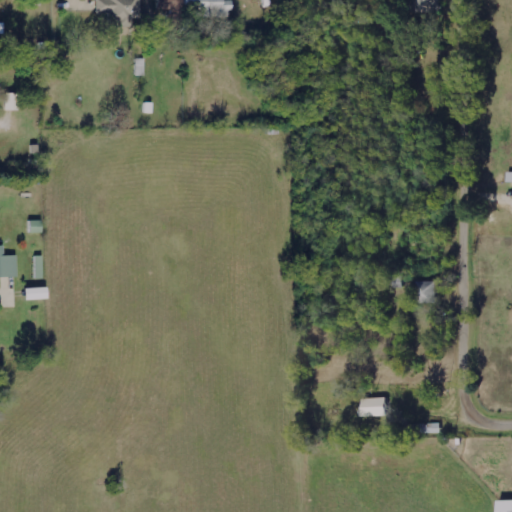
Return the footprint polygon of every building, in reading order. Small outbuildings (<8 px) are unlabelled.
[(96,0),(97,15),(109,15),(109,27),(139,26),(137,0),(96,0)] [(159,0),(159,12),(183,12),(183,0),(159,0)] [(232,2),(223,2),(223,0),(187,0),(187,16),(232,17),(232,2)] [(443,14),(442,0),(418,0),(418,13),(443,14)] [(20,111),(21,94),(7,94),(6,111),(20,111)] [(0,278),(18,278),(17,256),(5,257),(5,247),(0,247),(0,278)] [(43,280),(44,257),(36,257),(35,280),(43,280)] [(439,305),(439,283),(419,283),(418,305),(439,305)] [(391,400),(364,400),(364,419),(391,418),(391,400)] [(442,425),(423,426),(423,435),(443,434),(442,425)] [(511,511),(511,501),(502,502),(502,511),(511,511)]
